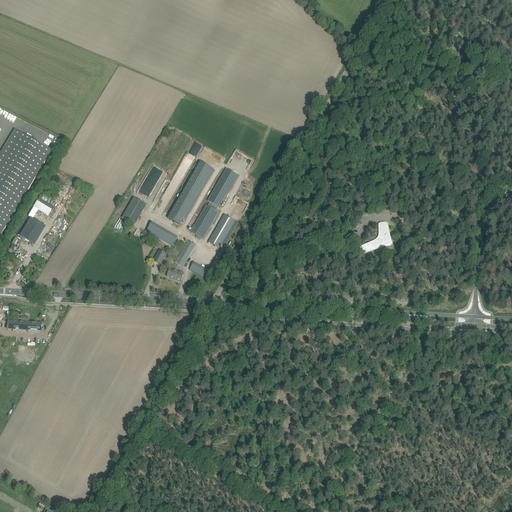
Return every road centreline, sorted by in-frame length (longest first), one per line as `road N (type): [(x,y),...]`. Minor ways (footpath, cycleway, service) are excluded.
road 1 (track): [(359,50),(125,456)]
road 2 (secondary): [(406,314),(0,290)]
road 3 (track): [(301,511),(145,421)]
road 4 (unknown): [(283,511),(141,428)]
road 5 (unclassified): [(474,317),(484,226),(511,191)]
